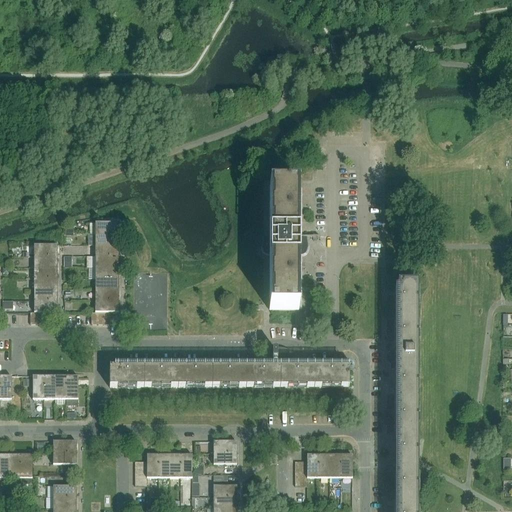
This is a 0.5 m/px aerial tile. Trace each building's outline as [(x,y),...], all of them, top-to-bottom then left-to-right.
[(267,255),(269,256),(269,311),(298,311),(298,310),(301,310),(302,255),(303,255),(305,254),(306,252),(307,248),(307,246),(306,237),(320,237),(321,236),(301,237),(301,189),(298,189),(298,188),(269,188),(269,237),(263,237),(262,250),(263,253),(264,255),(267,255)] [(118,236),(118,225),(118,224),(95,224),(95,236),(118,236)] [(65,226),(65,237),(67,237),(73,237),(74,226),(65,226)] [(118,236),(95,236),(95,247),(118,247),(118,236)] [(57,258),(57,246),(34,246),(34,258),(57,258)] [(95,247),(95,258),(118,258),(118,247),(95,247)] [(34,269),(57,269),(57,258),(34,258),(34,267),(34,269)] [(118,258),(95,258),(95,269),(118,269),(118,258)] [(34,269),(34,280),(57,280),(57,269),(34,269)] [(118,269),(95,269),(95,280),(118,280),(118,269)] [(34,280),(34,291),(57,291),(57,280),(34,280)] [(118,280),(95,280),(95,291),(118,291),(118,280)] [(387,354),(387,362),(390,364),(390,370),(394,370),(395,370),(397,370),(397,440),(397,470),(397,511),(417,511),(417,470),(417,440),(417,285),(406,286),(397,286),(397,289),(397,292),(397,354),(395,354),(394,354),(390,352),(387,354)] [(34,291),(34,302),(57,302),(57,291),(34,291)] [(118,302),(118,291),(95,291),(95,302),(118,302)] [(3,302),(3,310),(13,310),(13,302),(3,302)] [(48,313),(48,314),(57,314),(57,302),(34,302),(34,313),(36,313),(42,313),(48,313)] [(110,313),(118,313),(118,302),(95,302),(95,313),(97,313),(103,313),(110,313)] [(272,362),(277,362),(285,362),(285,354),(282,353),(280,352),(278,352),(275,352),(272,352),(272,362)] [(110,369),(110,389),(118,389),(136,389),(151,389),(170,389),(185,389),(204,389),(219,389),(238,389),(244,389),(253,389),(272,389),(287,389),(306,389),(321,389),(340,389),(348,389),(348,375),(348,369),(346,369),(115,369),(114,369),(110,369)] [(0,377),(0,400),(11,401),(11,378),(0,377)] [(33,378),(32,401),(44,401),(44,378),(33,378)] [(44,378),(44,401),(55,401),(55,378),(44,378)] [(55,378),(55,401),(66,401),(66,378),(55,378)] [(78,401),(78,378),(66,378),(66,401),(66,407),(77,407),(77,401),(78,401)] [(76,443),(53,443),(53,455),(76,455),(76,443)] [(236,443),(213,443),(213,455),(236,455),(236,443)] [(53,466),(76,466),(76,455),(53,455),(53,466)] [(213,466),(236,466),(236,455),(213,455),(213,466)] [(0,456),(0,479),(9,480),(9,456),(0,456)] [(9,456),(9,480),(20,480),(20,456),(9,456)] [(20,486),(32,486),(32,480),(32,456),(20,456),(20,480),(20,486)] [(158,456),(147,456),(147,463),(147,469),(147,475),(147,479),(158,479),(158,456)] [(158,456),(158,479),(169,479),(169,456),(158,456)] [(169,456),(169,479),(180,479),(180,456),(169,456)] [(192,479),(192,456),(180,456),(180,479),(192,479)] [(319,456),(307,456),(307,463),(307,469),(307,476),(307,480),(319,480),(319,456)] [(330,480),(330,456),(319,456),(319,480),(330,480)] [(341,479),(341,456),(330,456),(330,480),(341,479)] [(352,479),(352,456),(341,456),(341,479),(352,479)] [(193,468),(193,476),(203,476),(203,468),(193,468)] [(213,488),(213,499),(236,499),(236,490),(236,488),(227,488),(227,482),(227,477),(213,477),(213,482),(213,488)] [(76,499),(76,488),(53,488),(53,499),(76,499)] [(76,499),(53,499),(53,510),(76,510),(76,499)] [(213,499),(213,510),(236,510),(236,499),(213,499)]
